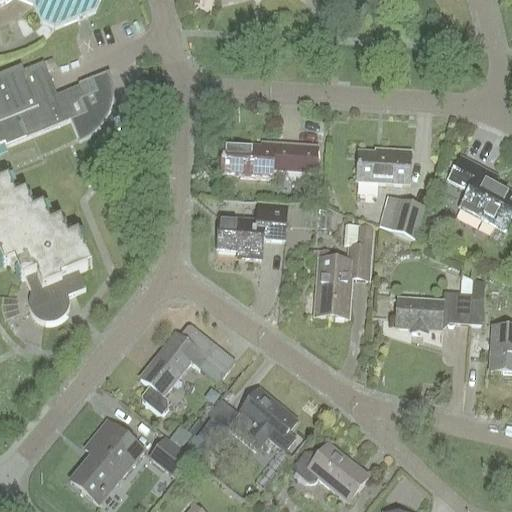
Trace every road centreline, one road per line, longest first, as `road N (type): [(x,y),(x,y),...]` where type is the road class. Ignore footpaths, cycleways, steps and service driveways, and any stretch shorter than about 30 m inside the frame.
road 1 (residential): [(490,106),(182,87)]
road 2 (unclassified): [(0,485),(166,273)]
road 3 (residential): [(355,404),(166,273)]
road 4 (unclassified): [(166,273),(182,87)]
road 5 (residential): [(475,511),(456,503),(355,404)]
road 6 (residential): [(511,438),(355,404)]
